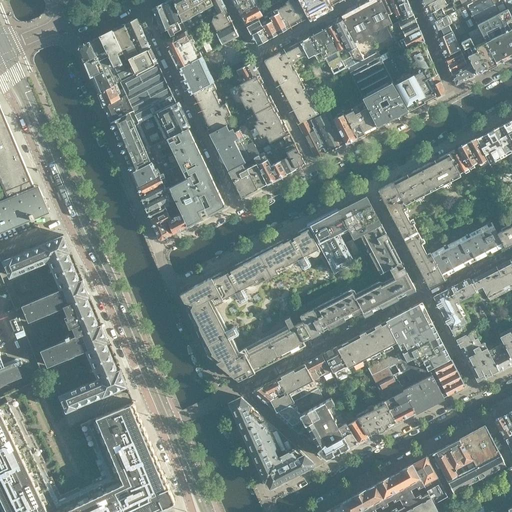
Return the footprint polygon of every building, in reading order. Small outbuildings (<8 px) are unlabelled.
[(182,21),(173,0),(169,0),(162,3),(174,31),(181,28),(183,32),(186,30),(185,26),(184,25),(180,26),(179,23),(182,21)] [(196,20),(186,0),(173,0),(182,21),(184,25),(185,26),(196,20)] [(216,10),(211,0),(186,0),(196,20),(216,10)] [(226,9),(222,2),(221,0),(211,0),(216,10),(218,13),(226,9)] [(240,13),(256,4),(254,0),(246,0),(236,6),(240,13)] [(286,4),(284,2),(283,0),(282,0),(265,9),(268,13),(277,8),(278,9),(286,4)] [(311,16),(302,0),(288,0),(284,2),(286,4),(278,9),(288,28),(311,16)] [(328,7),(324,0),(302,0),(311,16),(311,15),(311,16),(328,7)] [(391,36),(387,27),(391,25),(387,15),(380,0),(377,0),(343,18),(365,58),(377,51),(380,50),(377,44),(381,42),(384,47),(387,46),(394,42),(391,36)] [(393,11),(388,0),(380,0),(387,15),(393,11)] [(405,18),(397,0),(388,0),(393,11),(398,21),(405,18)] [(413,13),(407,0),(397,0),(405,18),(413,13)] [(446,4),(443,0),(434,0),(424,5),(427,14),(444,5),(446,4)] [(497,63),(465,5),(471,1),(470,0),(450,0),(451,1),(456,10),(448,14),(452,21),(454,24),(460,21),(469,38),(486,69),(497,63)] [(511,55),(511,19),(501,0),(474,0),(471,1),(465,5),(497,63),(511,55)] [(511,0),(501,0),(511,19),(511,0)] [(431,22),(448,14),(456,10),(451,1),(448,3),(450,6),(445,9),(444,5),(427,14),(431,22)] [(175,33),(174,31),(162,3),(152,8),(161,31),(167,28),(171,35),(175,33)] [(262,16),(256,4),(240,13),(246,24),(262,16)] [(288,28),(278,9),(277,8),(268,13),(263,16),(262,16),(246,24),(257,45),(278,33),(288,28)] [(233,23),(226,9),(218,13),(212,16),(210,25),(211,27),(213,26),(216,31),(232,23),(233,23)] [(387,27),(391,36),(416,23),(413,13),(405,18),(398,21),(391,25),(387,27)] [(435,31),(448,24),(452,21),(448,14),(431,22),(435,31)] [(151,47),(137,18),(125,24),(139,53),(151,47)] [(365,58),(343,18),(333,23),(343,42),(351,56),(355,63),(365,58)] [(239,35),(236,30),(232,23),(216,31),(222,44),(238,36),(238,35),(239,35)] [(343,42),(333,23),(325,28),(338,53),(342,51),(338,44),(343,42)] [(416,23),(391,36),(394,42),(403,38),(419,29),(416,23)] [(139,53),(125,24),(113,30),(127,59),(129,58),(139,53)] [(438,39),(452,31),(448,24),(435,31),(438,39)] [(338,53),(325,28),(311,35),(324,59),(325,59),(333,74),(336,72),(336,73),(346,68),(343,61),(338,53)] [(171,49),(193,38),(189,29),(186,30),(183,32),(167,40),(171,49)] [(424,40),(422,37),(419,29),(403,38),(406,43),(403,45),(405,50),(424,40)] [(188,127),(157,62),(136,73),(129,58),(127,59),(113,30),(90,41),(97,56),(104,70),(91,76),(98,93),(115,84),(120,81),(126,95),(120,97),(103,106),(126,159),(146,149),(188,127)] [(459,48),(452,31),(438,39),(445,56),(459,48)] [(304,55),(306,53),(308,57),(314,54),(319,62),(324,59),(311,35),(289,47),(288,47),(287,47),(285,48),(284,48),(283,49),(281,50),(280,51),(279,52),(266,59),(264,60),(265,62),(267,66),(271,73),(291,62),(304,55)] [(176,58),(197,47),(193,38),(171,49),(176,58)] [(486,69),(469,38),(460,43),(462,47),(466,55),(468,57),(471,62),(477,73),(486,69)] [(431,58),(428,50),(428,51),(424,40),(405,50),(414,67),(431,58)] [(97,56),(90,41),(80,46),(79,49),(85,62),(97,56)] [(414,67),(405,50),(392,56),(387,46),(384,47),(381,42),(377,44),(380,50),(377,51),(380,57),(394,84),(417,72),(414,67)] [(151,47),(139,53),(129,58),(136,73),(157,62),(151,47)] [(180,67),(199,57),(202,55),(197,47),(176,58),(180,67)] [(448,64),(463,57),(466,55),(462,47),(459,48),(445,56),(448,64)] [(104,70),(97,56),(85,62),(91,76),(104,70)] [(355,63),(351,56),(343,61),(346,68),(355,63)] [(209,78),(205,70),(211,67),(207,59),(201,61),(199,57),(180,67),(179,68),(191,93),(215,81),(216,80),(214,75),(209,78)] [(408,110),(394,84),(380,57),(350,73),(365,101),(378,127),(408,110)] [(452,72),(471,62),(468,57),(464,59),(463,57),(448,64),(452,72)] [(436,96),(426,79),(437,73),(431,58),(414,67),(417,72),(394,84),(408,110),(427,101),(436,96)] [(259,74),(252,61),(252,62),(236,70),(243,82),(259,74)] [(304,87),(291,62),(271,73),(275,80),(275,82),(275,83),(275,84),(276,85),(276,86),(277,87),(278,88),(279,89),(280,90),(284,98),(304,87)] [(477,73),(471,62),(452,72),(456,84),(477,73)] [(437,73),(426,79),(436,96),(445,91),(437,73)] [(259,74),(243,82),(241,83),(244,90),(238,93),(247,109),(253,106),(256,112),(274,103),(259,74)] [(215,97),(212,90),(218,87),(215,81),(191,93),(197,106),(215,97)] [(120,97),(115,84),(98,93),(103,106),(120,97)] [(318,113),(304,87),(284,98),(288,106),(288,107),(288,108),(289,110),(290,111),(290,112),(291,114),(292,115),(293,116),(297,124),(310,117),(310,118),(318,113)] [(225,117),(230,114),(224,101),(219,104),(215,97),(197,106),(209,133),(226,124),(228,123),(225,117)] [(378,127),(365,101),(344,112),(344,113),(357,138),(378,127)] [(289,132),(277,110),(274,103),(256,112),(259,118),(253,122),(261,138),(267,134),(271,141),(289,132)] [(1,354),(0,352),(0,230),(49,210),(38,185),(34,186),(0,104),(0,176),(7,194),(8,194),(9,197),(0,200),(0,385),(22,376),(16,361),(5,366),(3,362),(4,362),(5,361),(5,360),(5,359),(4,359),(4,358),(3,358),(2,358),(1,358),(0,354),(1,354)] [(346,143),(334,118),(333,118),(329,110),(311,119),(310,118),(310,117),(297,124),(315,158),(325,153),(346,143)] [(357,138),(344,113),(334,118),(346,143),(357,138)] [(511,151),(511,119),(476,138),(487,160),(489,164),(511,151)] [(259,155),(253,142),(248,145),(239,129),(231,134),(226,124),(209,133),(228,170),(242,163),(254,157),(259,155)] [(225,205),(188,127),(146,149),(151,161),(157,175),(180,162),(186,176),(169,185),(175,197),(181,212),(187,225),(225,205)] [(299,152),(290,134),(285,136),(287,140),(283,143),(290,156),(296,169),(305,164),(301,156),(302,156),(302,155),(302,154),(301,154),(301,153),(300,152),(299,152)] [(487,160),(476,138),(467,143),(478,162),(479,164),(480,163),(481,166),(487,163),(486,160),(487,160)] [(478,162),(467,143),(458,148),(469,168),(470,168),(469,166),(478,162)] [(469,168),(458,148),(449,152),(459,173),(469,168)] [(151,161),(146,149),(126,159),(131,171),(151,161)] [(459,173),(449,152),(421,167),(433,190),(434,189),(436,191),(448,185),(447,183),(461,175),(459,173)] [(287,173),(280,161),(271,166),(267,159),(266,159),(262,153),(259,155),(254,157),(257,164),(267,183),(287,173)] [(296,169),(290,156),(280,161),(287,173),(296,169)] [(157,175),(151,161),(131,171),(137,186),(157,175)] [(169,185),(186,176),(180,162),(157,175),(137,186),(141,194),(167,180),(169,185)] [(267,183),(257,164),(246,170),(242,163),(228,170),(241,196),(267,183)] [(433,190),(421,167),(393,181),(405,204),(419,197),(420,199),(433,193),(431,191),(433,190)] [(175,197),(169,185),(167,180),(141,194),(148,212),(168,201),(175,197)] [(421,239),(413,223),(410,223),(403,208),(406,206),(405,204),(393,181),(378,189),(429,288),(444,280),(431,253),(430,252),(427,254),(420,242),(421,240),(421,239)] [(352,261),(337,233),(348,227),(353,238),(354,238),(381,224),(366,195),(345,206),(332,213),(311,224),(335,270),(352,261)] [(181,212),(175,197),(168,201),(170,204),(171,208),(167,210),(151,219),(154,227),(168,220),(171,218),(169,215),(173,212),(175,216),(181,212)] [(167,210),(166,206),(170,204),(168,201),(148,212),(151,219),(167,210)] [(175,216),(171,218),(168,220),(174,232),(187,225),(181,212),(175,216)] [(174,232),(168,220),(154,227),(159,238),(162,239),(174,232)] [(503,246),(491,222),(447,245),(453,256),(458,253),(464,266),(503,246)] [(364,315),(415,289),(381,223),(381,224),(354,238),(374,277),(354,287),(350,280),(297,307),(296,308),(303,321),(311,336),(361,310),(364,315)] [(297,307),(293,299),(335,277),(319,248),(307,226),(294,233),(293,234),(293,235),(293,236),(294,239),(292,241),(290,238),(290,237),(289,237),(288,236),(287,237),(258,252),(270,274),(221,299),(210,278),(181,293),(184,301),(188,302),(186,306),(208,354),(238,380),(305,345),(303,340),(295,325),(303,321),(296,308),(297,307)] [(511,244),(511,226),(500,233),(507,247),(511,244)] [(98,325),(86,297),(89,295),(82,279),(80,280),(68,252),(70,250),(63,234),(4,260),(3,261),(4,261),(10,276),(28,268),(28,269),(30,268),(30,267),(37,264),(37,265),(39,264),(42,262),(54,291),(22,304),(29,320),(65,306),(68,315),(66,316),(70,327),(74,325),(78,334),(41,349),(48,365),(88,348),(100,377),(60,394),(67,410),(127,385),(120,369),(117,370),(105,341),(108,340),(101,324),(98,325)] [(464,266),(458,253),(453,256),(447,245),(431,253),(444,280),(451,276),(449,274),(464,266)] [(221,299),(270,274),(258,252),(231,266),(230,267),(230,268),(230,269),(232,272),(229,274),(228,271),(227,270),(226,270),(225,270),(224,270),(210,278),(221,299)] [(511,285),(511,258),(495,267),(506,289),(511,285)] [(506,289),(495,267),(470,280),(476,291),(476,292),(484,289),(488,298),(506,289)] [(0,272),(0,290),(12,319),(18,316),(0,272)] [(476,291),(470,280),(469,278),(448,288),(455,302),(461,299),(462,301),(471,297),(470,295),(476,291)] [(461,311),(455,302),(448,288),(433,296),(437,303),(436,303),(438,307),(439,306),(446,319),(445,320),(447,323),(448,323),(451,329),(466,322),(462,315),(464,314),(462,311),(461,311)] [(451,359),(422,301),(386,320),(406,360),(417,381),(432,374),(431,372),(430,369),(451,359)] [(18,316),(12,319),(10,320),(22,349),(30,345),(18,316)] [(406,360),(386,320),(337,346),(348,368),(363,360),(367,369),(372,378),(406,360)] [(311,336),(303,321),(295,325),(303,340),(311,336)] [(471,330),(467,321),(466,322),(451,329),(456,338),(471,330)] [(511,329),(499,336),(503,343),(511,360),(511,329)] [(498,370),(488,350),(484,342),(480,344),(473,330),(471,330),(456,338),(478,380),(498,370)] [(511,362),(511,360),(503,343),(488,350),(498,370),(511,362)] [(351,373),(348,368),(337,346),(323,353),(337,379),(351,373)] [(330,371),(322,354),(313,359),(321,375),(330,371)] [(321,375),(313,359),(305,363),(310,374),(309,374),(312,380),(321,375)] [(437,374),(454,366),(451,359),(430,369),(431,372),(435,370),(437,374)] [(324,402),(312,380),(309,374),(310,374),(305,363),(276,378),(285,394),(278,398),(277,395),(264,402),(275,411),(294,401),(301,414),(324,402)] [(437,383),(458,373),(454,366),(437,374),(439,378),(435,380),(437,383)] [(444,388),(461,379),(460,377),(458,373),(437,383),(438,386),(442,384),(443,386),(444,388)] [(415,412),(444,397),(442,394),(438,386),(437,383),(435,380),(432,374),(417,381),(406,387),(405,385),(402,387),(404,390),(384,400),(396,422),(415,412)] [(285,394),(276,378),(263,385),(267,393),(268,393),(273,391),(275,392),(277,395),(278,398),(285,394)] [(448,395),(465,386),(461,379),(444,388),(446,392),(442,394),(444,397),(448,395)] [(153,511),(175,502),(133,401),(94,418),(87,421),(88,423),(64,434),(41,385),(7,401),(0,404),(0,511),(153,511)] [(277,395),(275,392),(273,391),(268,393),(267,393),(263,385),(252,391),(264,402),(277,395)] [(347,419),(355,415),(341,394),(332,399),(330,400),(341,417),(346,424),(358,440),(368,436),(367,435),(358,420),(351,424),(347,419)] [(313,462),(280,432),(241,397),(230,402),(265,480),(267,479),(270,486),(313,465),(313,462)] [(358,440),(346,424),(343,425),(338,419),(341,417),(330,400),(330,398),(324,402),(301,414),(294,401),(275,411),(300,434),(301,434),(301,433),(303,431),(304,429),(303,427),(306,425),(319,448),(318,449),(317,449),(326,458),(358,441),(358,440)] [(396,422),(384,400),(356,414),(367,435),(368,436),(376,431),(376,432),(381,431),(383,430),(387,427),(386,426),(396,422)] [(511,427),(511,420),(508,413),(502,416),(509,429),(511,427)] [(511,427),(509,429),(502,416),(494,420),(505,439),(511,435),(511,427)] [(485,425),(433,453),(454,493),(477,481),(506,466),(500,453),(485,425)] [(448,496),(426,457),(413,464),(424,484),(428,492),(434,503),(448,496)] [(433,511),(438,510),(434,503),(428,492),(422,496),(420,493),(415,496),(410,488),(417,485),(418,487),(424,484),(413,464),(413,463),(400,470),(389,477),(389,476),(376,483),(377,483),(365,490),(365,489),(352,496),(352,497),(341,503),(345,511),(433,511)] [(511,466),(506,469),(511,480),(503,483),(511,502),(511,466)] [(345,511),(341,503),(326,511),(325,511),(345,511)]
